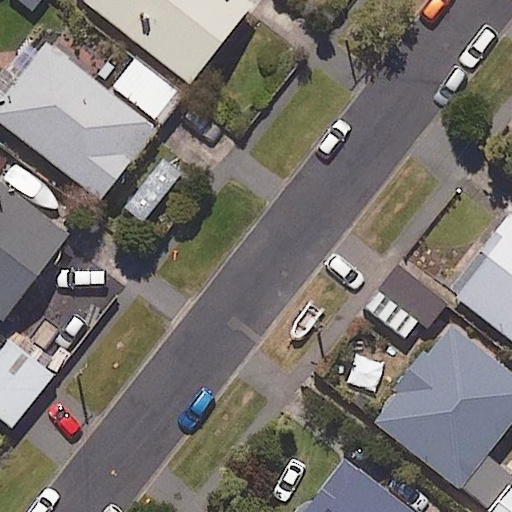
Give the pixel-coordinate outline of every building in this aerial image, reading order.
[(72,0),(141,55),(192,94),(254,15),(234,0),(72,0)] [(187,100),(137,60),(106,99),(48,53),(0,114),(0,130),(101,210),(187,100)] [(0,326),(4,330),(70,246),(0,191),(0,326)] [(511,226),(452,300),(511,348),(511,226)] [(447,309),(397,270),(365,313),(414,351),(447,309)] [(511,432),(511,384),(450,334),(374,429),(477,511),(511,511),(511,497),(480,472),(511,432)] [(53,382),(8,348),(0,359),(0,424),(13,435),(53,382)] [(401,511),(346,469),(312,511),(401,511)]
